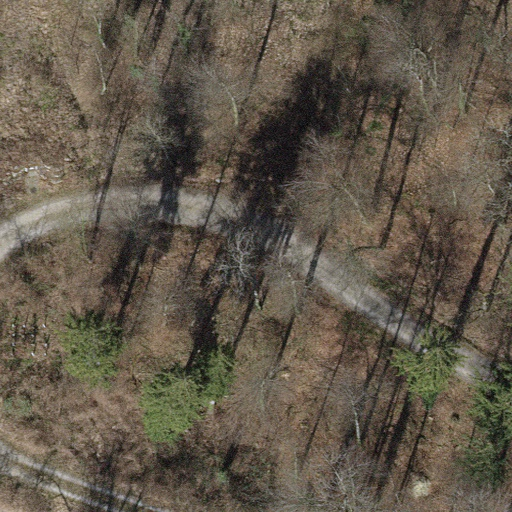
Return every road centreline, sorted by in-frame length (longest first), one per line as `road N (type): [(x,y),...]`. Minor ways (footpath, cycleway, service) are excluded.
road 1 (track): [(511,388),(479,374),(298,238),(228,213),(175,202),(117,205),(63,215),(0,248)]
road 2 (track): [(0,453),(150,511)]
